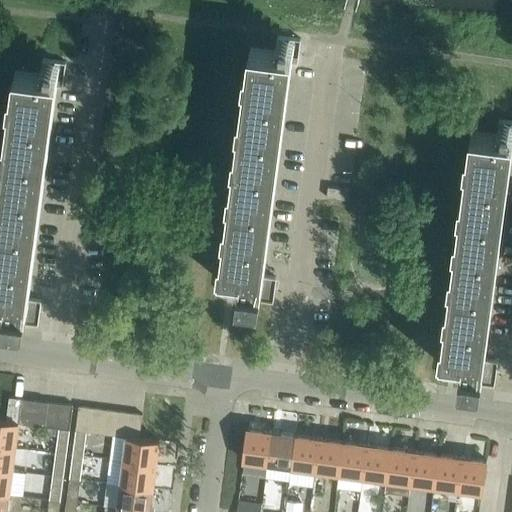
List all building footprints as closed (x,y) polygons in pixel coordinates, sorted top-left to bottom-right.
[(141,19),(116,16),(115,28),(139,31),(141,19)] [(137,43),(139,31),(115,28),(113,40),(137,43)] [(251,45),(221,270),(225,270),(222,292),(262,297),(273,299),(276,275),(265,274),(260,273),(289,53),(293,53),(295,38),(283,36),(281,49),(251,45)] [(136,55),(137,43),(113,40),(112,51),(136,55)] [(134,66),(136,55),(112,51),(110,63),(134,66)] [(46,72),(34,71),(15,68),(0,183),(0,316),(4,317),(38,322),(41,298),(25,296),(54,74),(58,75),(60,61),(48,59),(46,72)] [(133,78),(134,66),(110,63),(109,75),(133,78)] [(131,90),(133,78),(109,75),(107,87),(131,90)] [(130,102),(131,90),(107,87),(106,99),(130,102)] [(128,114),(130,102),(106,99),(104,111),(128,114)] [(127,126),(128,114),(104,111),(102,123),(127,126)] [(472,129),(442,354),(446,354),(443,376),(482,381),(494,383),(497,360),(480,357),(510,137),(511,137),(511,121),(504,120),(502,133),(491,131),(472,129)] [(125,138),(127,126),(102,123),(101,135),(125,138)] [(124,150),(125,138),(101,135),(99,146),(124,150)] [(122,161),(124,150),(99,146),(98,158),(122,161)] [(0,417),(0,442),(17,445),(20,420),(23,396),(10,395),(7,418),(0,417)] [(32,422),(35,398),(23,396),(20,420),(32,422)] [(44,423),(47,400),(35,398),(32,422),(44,423)] [(57,425),(60,401),(47,400),(44,423),(57,425)] [(70,427),(73,403),(60,401),(57,425),(59,425),(70,427)] [(89,430),(92,405),(79,404),(76,428),(87,429),(89,430)] [(101,431),(104,407),(92,405),(89,430),(101,431)] [(113,433),(117,409),(104,407),(101,431),(113,433)] [(126,434),(129,410),(117,409),(113,433),(126,434)] [(139,436),(142,412),(129,410),(126,434),(127,435),(139,436)] [(67,452),(70,427),(59,425),(56,450),(67,452)] [(268,462),(272,430),(248,426),(243,459),(268,462)] [(83,454),(87,429),(76,428),(72,452),(83,454)] [(292,465),(296,433),(272,430),(268,462),(292,465)] [(315,468),(320,436),(296,433),(292,465),(315,468)] [(159,439),(139,436),(127,435),(124,459),(156,463),(159,439)] [(339,471),(343,439),(320,436),(315,468),(339,471)] [(363,475),(367,442),(343,439),(339,471),(363,475)] [(0,466),(14,468),(17,445),(0,442),(0,466)] [(387,478),(391,445),(367,442),(363,475),(387,478)] [(411,481),(415,448),(391,445),(387,478),(385,489),(409,493),(411,481)] [(434,484),(439,452),(415,448),(411,481),(434,484)] [(63,475),(67,452),(56,450),(52,474),(63,475)] [(80,478),(83,454),(72,452),(69,476),(80,478)] [(458,488),(463,455),(439,452),(434,484),(458,488)] [(483,491),(487,458),(463,455),(458,488),(483,491)] [(153,487),(156,463),(124,459),(121,483),(153,487)] [(0,490),(10,492),(14,468),(0,466),(0,490)] [(60,499),(63,475),(52,474),(49,498),(60,499)] [(77,502),(80,478),(69,476),(66,500),(77,502)] [(150,511),(153,487),(121,483),(118,507),(150,511)] [(0,511),(7,511),(10,492),(0,490),(0,511)] [(58,511),(60,499),(49,498),(47,511),(58,511)] [(75,511),(77,502),(66,500),(64,511),(75,511)]
